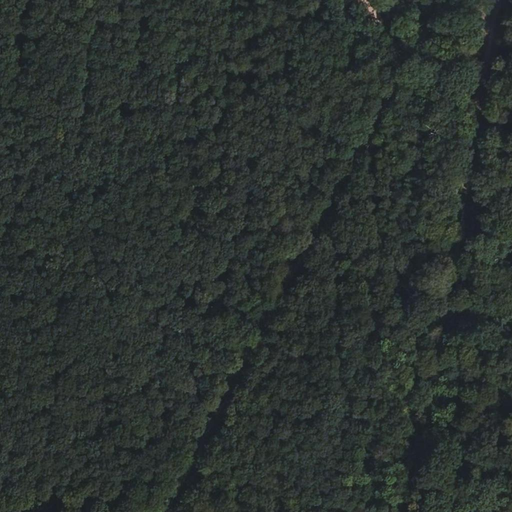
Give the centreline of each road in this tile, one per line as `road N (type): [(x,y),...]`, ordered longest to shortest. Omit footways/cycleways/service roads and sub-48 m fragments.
road 1 (unknown): [(163,511),(407,66)]
road 2 (track): [(418,511),(486,138)]
road 3 (track): [(486,138),(511,0)]
